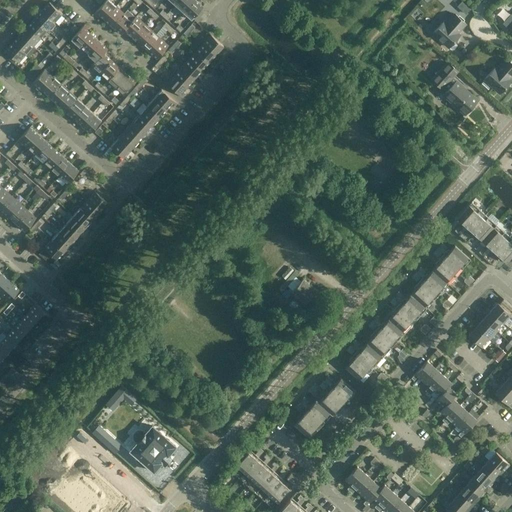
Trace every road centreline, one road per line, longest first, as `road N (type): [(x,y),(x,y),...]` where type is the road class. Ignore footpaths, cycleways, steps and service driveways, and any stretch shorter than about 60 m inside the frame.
road 1 (tertiary): [(190,488),(511,127)]
road 2 (residential): [(0,69),(130,187),(241,64),(243,44),(218,15),(227,0)]
road 3 (residential): [(0,245),(77,316),(0,404)]
